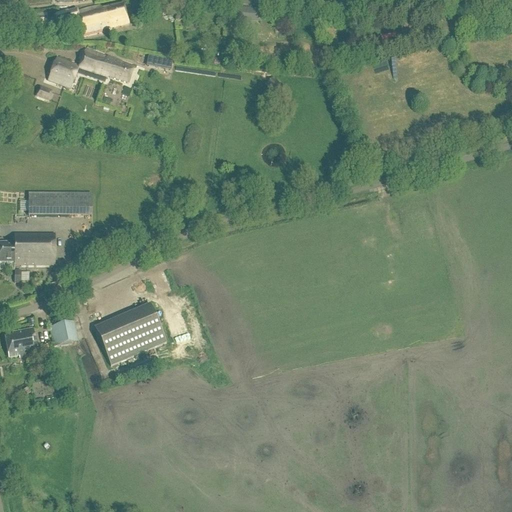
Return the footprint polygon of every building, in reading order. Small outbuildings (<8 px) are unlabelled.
[(129,26),(124,7),(105,12),(101,9),(79,14),(78,12),(68,14),(68,11),(56,14),(59,28),(75,24),(79,40),(106,34),(105,32),(129,26)] [(36,27),(48,26),(47,15),(35,16),(36,27)] [(135,68),(85,50),(78,67),(56,60),(48,82),(70,89),(76,72),(105,82),(106,78),(128,86),(135,68)] [(49,104),(53,94),(39,89),(35,99),(49,104)] [(92,220),(92,196),(29,196),(29,219),(92,220)] [(54,267),(54,236),(14,236),(14,244),(0,243),(0,264),(13,264),(13,267),(54,267)] [(111,370),(167,346),(150,306),(94,330),(111,370)] [(18,361),(37,357),(32,331),(11,335),(12,338),(3,340),(7,360),(18,358),(18,361)] [(78,360),(83,359),(79,350),(75,352),(78,360)] [(42,373),(50,371),(49,362),(41,363),(42,373)]
